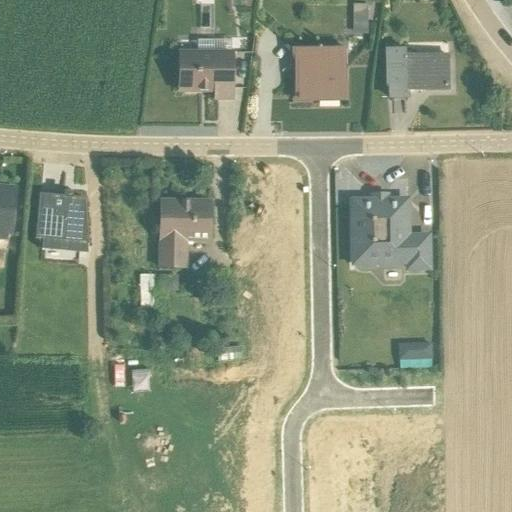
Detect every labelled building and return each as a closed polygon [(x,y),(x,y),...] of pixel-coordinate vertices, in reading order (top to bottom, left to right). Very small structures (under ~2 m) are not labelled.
[(373,13),(365,6),(362,9),(360,7),(352,17),(365,28),(373,19),(370,16),(373,13)] [(178,52),(178,92),(213,93),(213,100),(231,100),(231,53),(230,53),(230,42),(196,42),(196,52),(178,52)] [(411,43),(411,52),(453,52),(453,43),(411,43)] [(296,100),(344,100),(343,50),(295,50),(296,100)] [(388,52),(389,99),(406,99),(406,91),(407,91),(448,90),(447,58),(406,58),(405,52),(388,52)] [(6,238),(10,239),(13,190),(0,188),(0,242),(6,243),(6,238)] [(40,199),(41,192),(38,191),(33,242),(40,243),(40,252),(86,255),(87,255),(85,247),(87,247),(83,200),(62,198),(62,193),(60,193),(60,201),(40,199)] [(351,203),(352,268),(354,268),(354,271),(374,271),(374,268),(403,267),(403,274),(430,273),(429,235),(405,236),(405,202),(388,203),(388,195),(368,195),(368,203),(351,203)] [(159,203),(158,270),(186,271),(186,245),(207,245),(208,203),(159,203)] [(277,269),(261,269),(261,309),(314,309),(313,236),(277,237),(277,269)] [(176,293),(177,277),(157,276),(157,293),(176,293)] [(151,277),(138,277),(139,311),(152,311),(151,277)] [(399,362),(432,361),(432,343),(399,344),(399,362)]
